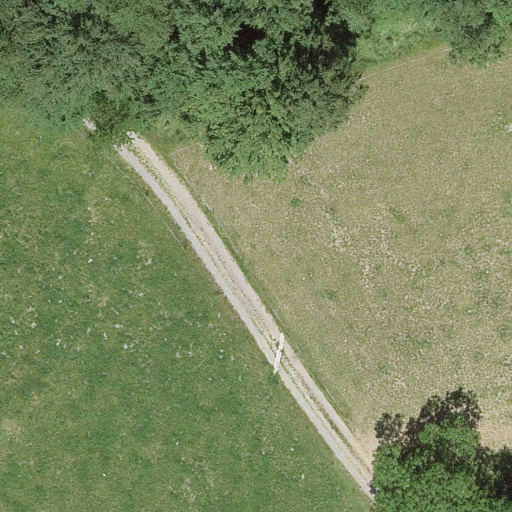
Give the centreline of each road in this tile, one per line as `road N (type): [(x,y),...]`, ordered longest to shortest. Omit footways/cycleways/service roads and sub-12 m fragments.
road 1 (track): [(0,59),(127,136),(152,161),(348,436),(413,511)]
road 2 (track): [(171,0),(141,62),(92,115)]
